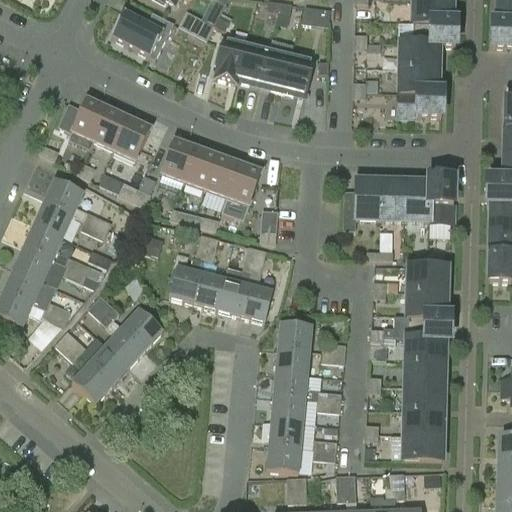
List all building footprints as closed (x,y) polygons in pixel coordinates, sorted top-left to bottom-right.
[(174,11),(179,0),(151,0),(150,1),(164,9),(165,7),(174,11)] [(218,0),(215,5),(224,10),(228,3),(229,0),(218,0)] [(511,0),(496,0),(496,29),(496,30),(511,29),(511,0)] [(366,10),(367,2),(353,2),(353,10),(366,10)] [(450,5),(412,4),(412,28),(450,29),(450,28),(450,5)] [(265,17),(289,20),(290,10),(266,7),(265,17)] [(300,28),(303,10),(293,8),(290,26),(300,28)] [(304,13),(301,29),(310,31),(313,14),(304,13)] [(145,30),(123,18),(110,43),(153,66),(172,30),(151,19),(145,30)] [(186,18),(178,33),(205,47),(213,32),(186,18)] [(228,29),(217,23),(213,32),(223,37),(228,29)] [(450,29),(412,28),(411,50),(437,51),(437,52),(454,52),(454,28),(450,28),(450,29)] [(511,53),(511,29),(496,30),(496,29),(491,29),(490,53),(511,53)] [(366,41),(352,41),(352,49),(365,49),(366,41)] [(212,84),(235,89),(245,50),(221,44),(219,54),(217,54),(213,68),(215,69),(212,84)] [(365,49),(352,49),(352,56),(365,57),(365,49)] [(398,74),(436,75),(437,52),(437,51),(411,50),(399,49),(398,74)] [(259,90),(267,56),(245,50),(235,89),(236,90),(237,87),(248,89),(248,87),(259,90)] [(281,98),(290,61),(267,56),(259,90),(270,93),(269,95),(281,98)] [(305,102),(314,67),(290,61),(281,98),(292,100),(293,98),(305,102)] [(317,68),(317,80),(327,80),(327,68),(317,68)] [(398,97),(436,98),(436,75),(398,74),(398,97)] [(364,89),(351,89),(351,97),(364,97),(364,89)] [(351,97),(351,104),(364,105),(364,97),(351,97)] [(441,98),(436,98),(398,97),(397,122),(440,123),(441,98)] [(92,149),(107,116),(88,107),(87,109),(84,108),(67,146),(88,156),(92,149)] [(511,108),(504,108),(503,145),(511,145),(511,108)] [(128,125),(107,116),(92,149),(112,158),(128,125)] [(146,134),(128,125),(112,158),(134,168),(148,138),(145,136),(146,134)] [(502,181),(511,180),(511,145),(503,145),(502,181)] [(172,149),(161,177),(160,181),(182,189),(195,155),(175,147),(174,150),(172,149)] [(38,160),(52,167),(56,158),(42,152),(38,160)] [(204,197),(211,177),(216,162),(195,155),(182,189),(204,197)] [(211,177),(204,197),(225,204),(238,170),(216,162),(211,177)] [(77,180),(88,186),(93,175),(82,170),(77,180)] [(238,170),(225,204),(247,212),(259,181),(256,180),(257,177),(238,170)] [(511,180),(502,181),(502,186),(486,185),(485,210),(490,210),(490,215),(511,215),(511,210),(511,180)] [(129,207),(135,195),(104,181),(98,193),(117,202),(129,207)] [(129,207),(143,213),(155,187),(144,183),(137,196),(135,195),(129,207)] [(82,199),(53,185),(42,210),(71,223),(82,199)] [(452,185),(428,185),(428,189),(426,227),(451,228),(452,185)] [(354,225),(379,226),(380,188),(355,187),(354,225)] [(403,227),(404,189),(380,188),(379,226),(403,227)] [(404,189),(403,227),(426,227),(428,189),(404,189)] [(71,223),(42,210),(32,232),(61,245),(71,223)] [(511,215),(490,215),(489,250),(511,251),(511,215)] [(194,232),(196,222),(172,216),(169,226),(194,232)] [(86,218),(82,228),(106,239),(110,229),(86,218)] [(273,251),(274,238),(275,219),(261,218),(260,238),(259,248),(273,251)] [(196,222),(194,232),(213,237),(217,227),(196,222)] [(102,247),(106,239),(82,228),(78,236),(102,247)] [(50,267),(64,274),(87,284),(95,287),(100,278),(55,258),(61,245),(32,232),(22,254),(50,267)] [(112,240),(106,253),(118,258),(124,245),(112,240)] [(156,264),(162,247),(143,240),(137,257),(156,264)] [(193,265),(203,268),(209,243),(199,240),(193,265)] [(212,270),(219,245),(209,243),(203,268),(212,270)] [(510,288),(511,251),(489,250),(488,287),(510,288)] [(240,277),(249,280),(256,255),(246,252),(240,277)] [(50,267),(22,254),(12,277),(40,290),(50,267)] [(259,282),(265,257),(264,257),(256,255),(249,280),(259,282)] [(86,267),(104,275),(108,266),(90,257),(86,267)] [(365,266),(378,266),(378,258),(365,258),(365,266)] [(391,259),(378,258),(378,266),(391,266),(391,259)] [(182,308),(192,310),(200,279),(203,268),(193,265),(191,265),(189,277),(175,273),(167,304),(182,308)] [(407,273),(406,297),(444,298),(445,274),(407,273)] [(84,291),(87,284),(64,274),(61,281),(84,291)] [(40,290),(12,277),(1,299),(30,312),(31,311),(40,290)] [(200,279),(192,310),(215,316),(222,285),(200,279)] [(222,285),(215,316),(239,322),(246,291),(222,285)] [(263,329),(271,298),(246,291),(239,322),(263,329)] [(384,305),(384,297),(371,296),(371,304),(384,305)] [(444,298),(406,297),(406,320),(444,321),(444,298)] [(37,335),(27,346),(40,358),(61,335),(62,336),(65,328),(43,318),(43,317),(31,311),(30,312),(1,299),(0,302),(0,324),(20,333),(27,319),(41,326),(37,335)] [(94,310),(113,328),(120,321),(101,303),(94,310)] [(43,317),(43,318),(65,328),(69,318),(47,308),(43,317)] [(94,310),(87,317),(106,336),(113,328),(94,310)] [(138,315),(120,334),(144,356),(161,337),(138,315)] [(444,321),(406,320),(405,345),(443,345),(443,346),(448,346),(448,322),(444,322),(444,321)] [(278,329),(276,355),(308,357),(310,332),(278,329)] [(120,334),(104,352),(128,373),(144,356),(120,334)] [(369,335),(369,343),(382,344),(382,336),(369,335)] [(67,339),(61,345),(80,363),(85,356),(67,339)] [(381,352),(382,344),(369,343),(368,351),(381,352)] [(55,352),(74,369),(80,363),(61,345),(55,352)] [(443,345),(405,345),(405,369),(442,369),(443,346),(443,345)] [(321,348),(320,359),(343,361),(344,350),(321,348)] [(111,391),(128,373),(104,352),(88,369),(111,391)] [(308,357),(276,355),(274,380),(306,383),(308,357)] [(343,370),(343,361),(320,359),(319,368),(343,370)] [(94,410),(111,391),(88,369),(70,388),(72,390),(94,410)] [(442,369),(405,369),(404,392),(442,393),(442,369)] [(306,383),(274,380),(272,404),(304,407),(306,383)] [(367,383),(366,391),(379,392),(380,384),(367,383)] [(511,383),(501,383),(501,394),(511,394),(511,383)] [(379,400),(379,392),(366,391),(366,399),(379,400)] [(442,393),(404,392),(403,416),(441,417),(442,393)] [(511,394),(501,394),(500,404),(511,404),(511,408),(511,416),(511,415),(511,394)] [(316,397),(315,408),(339,410),(340,399),(316,397)] [(304,407),(272,404),(269,429),(301,432),(304,407)] [(338,419),(339,410),(315,408),(315,417),(338,419)] [(441,417),(403,416),(403,441),(441,442),(441,417)] [(301,432),(269,429),(267,454),(299,456),(301,432)] [(364,431),(363,440),(377,440),(377,432),(364,431)] [(323,439),(336,440),(337,433),(323,432),(323,439)] [(511,440),(500,440),(499,466),(511,466),(511,440)] [(441,442),(403,441),(403,442),(390,442),(389,464),(402,465),(440,466),(441,442)] [(312,446),(311,456),(335,458),(335,448),(312,446)] [(363,453),(363,463),(373,463),(374,453),(363,453)] [(297,480),(299,456),(267,454),(265,477),(297,480)] [(334,467),(335,458),(311,456),(310,465),(334,467)] [(511,490),(511,466),(499,466),(498,490),(511,490)] [(403,479),(393,480),(394,505),(404,505),(403,479)] [(393,480),(384,480),(385,506),(394,505),(393,480)] [(439,480),(422,480),(422,494),(439,493),(439,480)] [(354,507),(353,481),(343,482),(344,507),(354,507)] [(334,482),(335,508),(344,507),(343,482),(334,482)] [(304,483),(295,484),(296,509),(305,509),(304,483)] [(287,509),(296,509),(295,484),(286,484),(287,509)] [(497,511),(511,511),(511,490),(498,490),(497,511)]
